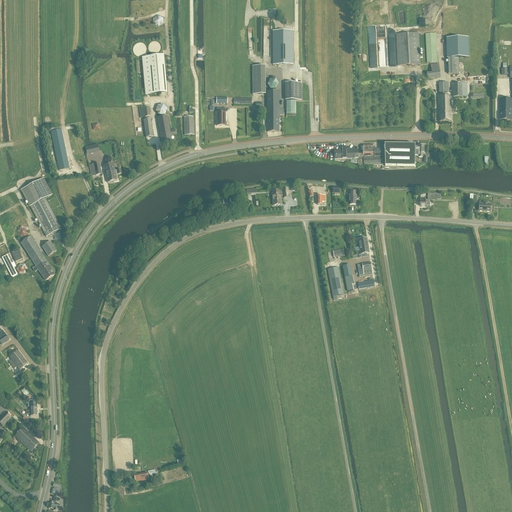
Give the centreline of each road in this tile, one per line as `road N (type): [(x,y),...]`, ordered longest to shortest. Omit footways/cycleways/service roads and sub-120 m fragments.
road 1 (secondary): [(40,511),(52,452),(58,296),(79,246),(118,198),(188,156),(261,143),(511,139)]
road 2 (tertiary): [(106,511),(103,349),(128,296),(173,246),(232,223),(305,217),(511,225)]
